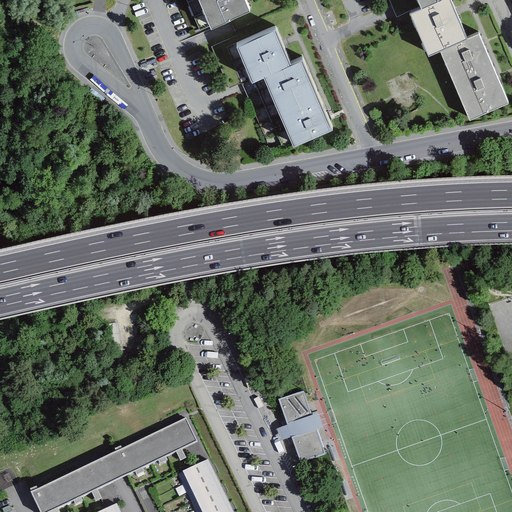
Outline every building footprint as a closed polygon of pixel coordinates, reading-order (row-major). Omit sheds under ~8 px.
[(200,0),(214,31),(254,14),(248,0),(200,0)] [(435,0),(425,5),(414,9),(433,52),(443,48),(468,37),(451,0),(435,0)] [(282,42),(273,23),(233,40),(250,78),(261,73),(292,144),(332,127),(320,99),(307,68),(301,55),(289,60),(282,42)] [(468,37),(443,48),(473,117),(511,100),(501,78),(489,48),(481,31),(468,37)] [(303,393),(280,401),(301,464),(325,456),(303,393)] [(50,511),(199,443),(187,419),(31,491),(40,511),(50,511)] [(233,511),(210,460),(186,470),(205,511),(233,511)] [(179,474),(196,511),(202,511),(184,472),(179,474)]
